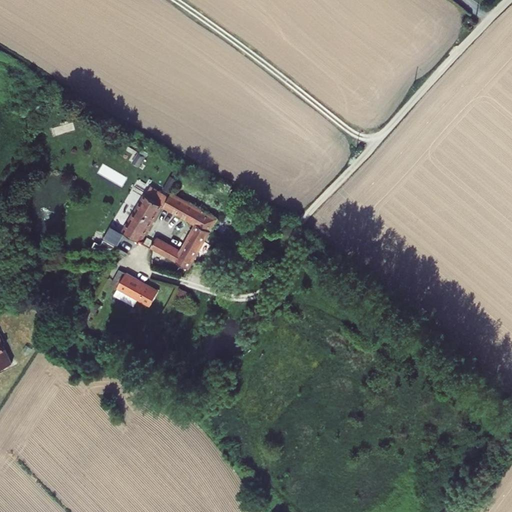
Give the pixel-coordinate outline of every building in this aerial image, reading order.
[(74,122),(55,126),(57,133),(75,129),(74,122)] [(128,232),(145,241),(166,204),(201,224),(186,251),(161,237),(156,246),(193,267),(221,218),(175,193),(172,197),(153,187),(128,232)] [(114,224),(105,240),(118,247),(127,231),(114,224)] [(120,286),(128,290),(136,276),(128,271),(120,286)] [(136,276),(128,290),(149,301),(157,287),(136,276)] [(0,374),(16,367),(3,335),(0,336),(0,374)]
